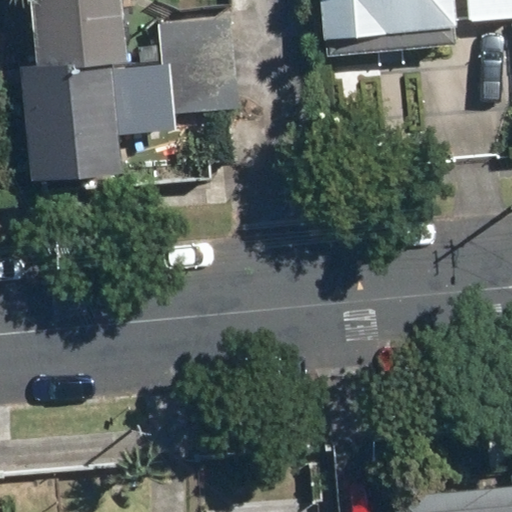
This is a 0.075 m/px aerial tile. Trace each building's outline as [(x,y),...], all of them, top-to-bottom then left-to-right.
[(35,0),(41,63),(117,57),(133,55),(128,0),(35,0)] [(227,0),(210,0),(155,5),(165,110),(237,103),(227,0)] [(321,0),(325,37),(457,26),(454,0),(321,0)] [(511,0),(461,0),(462,16),(511,12),(511,0)] [(41,63),(24,64),(33,175),(126,168),(117,57),(41,63)] [(511,511),(511,503),(429,511),(511,511)]
